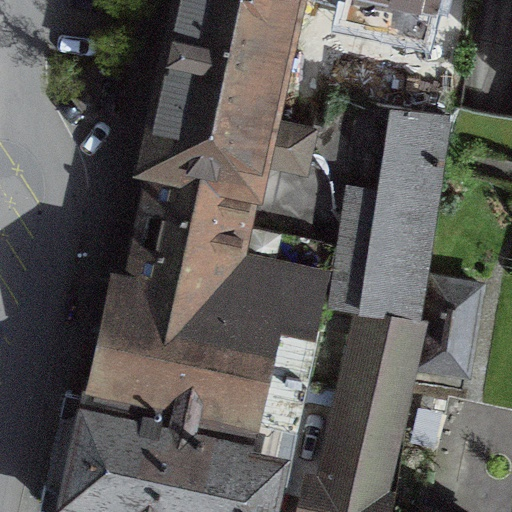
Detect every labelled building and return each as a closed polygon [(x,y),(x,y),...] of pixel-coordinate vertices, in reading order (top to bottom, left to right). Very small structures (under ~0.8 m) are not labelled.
[(292,0),(179,0),(175,23),(282,46),(292,0)] [(146,156),(253,179),(260,147),(282,46),(175,23),(146,156)] [(313,335),(406,357),(447,115),(333,91),(325,126),(310,128),(299,135),(291,154),(260,147),(253,179),(238,248),(328,269),(313,335)] [(226,305),(238,248),(253,179),(146,156),(129,234),(119,281),(226,305)] [(94,395),(289,438),(299,396),(304,375),(313,335),(328,269),(238,248),(226,305),(119,281),(96,383),(94,395)] [(479,285),(434,277),(420,362),(465,369),(479,285)] [(313,335),(304,375),(299,396),(344,406),(327,484),(315,481),(308,511),(376,511),(380,495),(375,494),(406,357),(313,335)] [(94,395),(68,390),(42,500),(70,506),(68,511),(272,511),(289,438),(94,395)]
